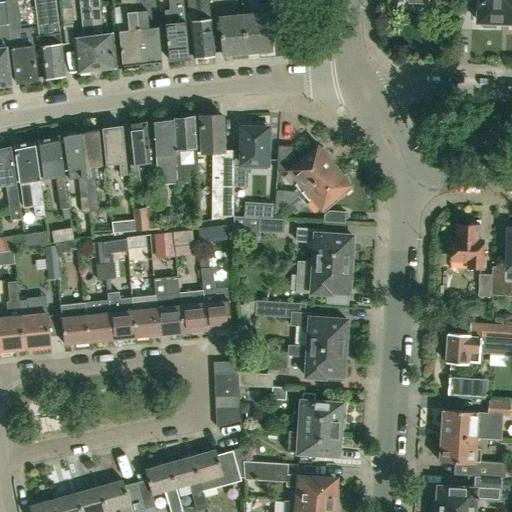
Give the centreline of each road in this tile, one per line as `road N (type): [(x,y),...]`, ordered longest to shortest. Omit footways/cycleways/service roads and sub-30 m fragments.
road 1 (residential): [(0,460),(185,423),(196,411),(197,386),(167,360),(0,377)]
road 2 (residential): [(0,115),(142,94),(359,85)]
road 3 (residential): [(384,511),(404,178)]
road 4 (unclassified): [(511,87),(359,85)]
